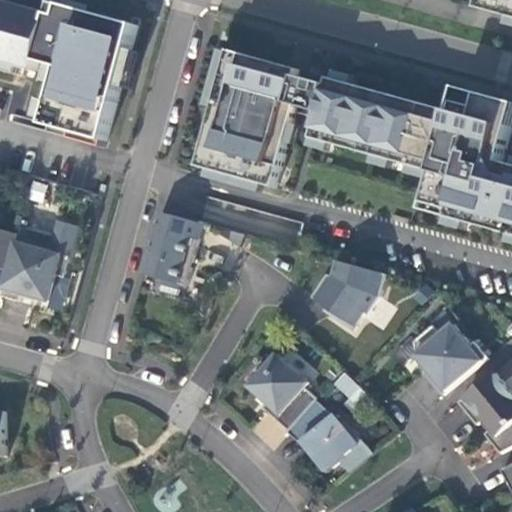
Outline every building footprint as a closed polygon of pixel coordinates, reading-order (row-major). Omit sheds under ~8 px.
[(0,0),(0,59),(25,67),(38,71),(40,62),(54,66),(63,68),(58,85),(53,102),(48,120),(47,125),(74,132),(73,138),(106,148),(122,87),(132,51),(139,26),(99,15),(55,3),(52,14),(0,0)] [(511,6),(488,0),(484,0),(482,9),(511,16),(511,6)] [(141,53),(132,51),(122,87),(131,90),(141,53)] [(303,71),(233,52),(201,167),(278,188),(299,113),(321,119),(316,139),(437,173),(429,204),(455,211),(453,218),(511,234),(511,164),(504,162),(511,134),(511,128),(503,126),(510,102),(483,95),(479,108),(476,119),(453,112),(332,79),(331,86),(301,78),(303,71)] [(0,69),(23,75),(25,67),(0,59),(0,69)] [(54,66),(49,84),(50,84),(50,83),(58,85),(63,68),(54,66)] [(39,118),(48,120),(53,102),(45,100),(45,99),(39,118)] [(453,112),(476,119),(479,108),(456,102),(453,112)] [(511,128),(511,102),(510,102),(503,126),(511,128)] [(29,199),(42,202),(47,185),(34,181),(29,199)] [(455,211),(429,204),(427,211),(453,218),(455,211)] [(206,224),(162,212),(145,274),(189,286),(195,264),(206,224)] [(3,296),(3,297),(22,302),(25,294),(52,302),(59,276),(67,278),(81,227),(62,222),(57,238),(53,252),(18,242),(10,270),(3,296)] [(53,252),(57,238),(22,228),(20,235),(18,242),(53,252)] [(4,231),(0,243),(0,294),(3,296),(10,270),(18,242),(20,235),(4,231)] [(383,298),(390,275),(340,261),(336,277),(330,276),(315,298),(331,309),(333,316),(344,323),(355,331),(368,313),(371,316),(383,298)] [(443,335),(436,326),(416,342),(430,359),(425,363),(431,371),(438,379),(434,382),(445,396),(490,359),(477,342),(473,345),(455,324),(443,335)] [(425,363),(430,359),(416,342),(418,355),(425,363)] [(308,388),(312,384),(279,355),(251,387),(269,403),(265,408),(274,416),(291,431),(318,401),(320,399),(308,388)] [(511,390),(497,372),(460,403),(472,417),(479,425),(485,421),(493,430),(487,435),(503,454),(511,449),(511,390)] [(348,375),(338,385),(359,405),(368,395),(348,375)] [(313,418),(324,406),(318,401),(291,431),(290,432),(303,443),(305,441),(323,426),(313,418)] [(328,473),(342,462),(352,473),(375,454),(350,423),(345,428),(335,416),(324,406),(313,418),(323,426),(305,441),(317,456),(315,458),(320,463),(328,473)] [(0,457),(9,457),(7,412),(0,412),(0,457)] [(511,466),(503,471),(510,483),(511,487),(511,466)]
